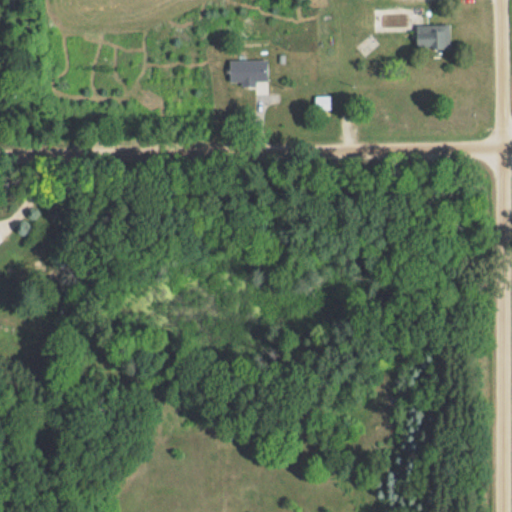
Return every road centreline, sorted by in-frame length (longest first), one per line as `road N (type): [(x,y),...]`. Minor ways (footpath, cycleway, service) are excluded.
road 1 (residential): [(511,148),(0,157)]
road 2 (residential): [(506,511),(506,149)]
road 3 (residential): [(506,149),(501,0)]
